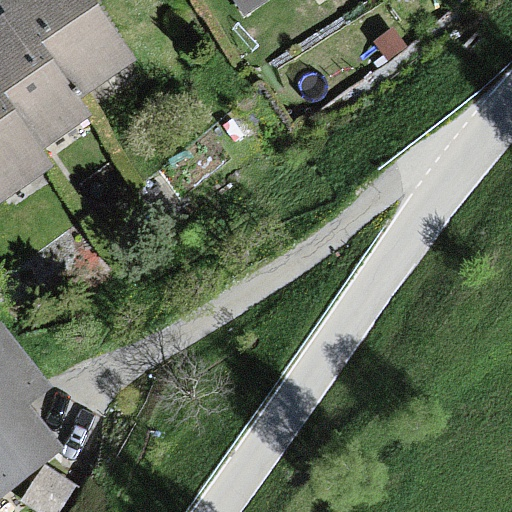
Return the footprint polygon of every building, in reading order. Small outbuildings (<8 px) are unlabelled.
[(98,0),(0,0),(13,2),(88,106),(145,65),(98,0)] [(234,0),(245,14),(265,0),(234,0)] [(13,2),(0,11),(0,117),(36,167),(100,119),(88,106),(13,2)] [(396,28),(377,39),(392,63),(411,51),(396,28)] [(0,117),(0,200),(45,168),(36,167),(0,117)] [(2,327),(0,327),(0,495),(62,452),(23,397),(42,384),(2,327)]
